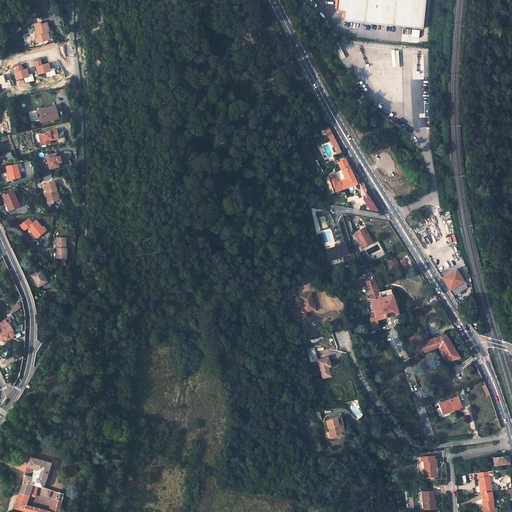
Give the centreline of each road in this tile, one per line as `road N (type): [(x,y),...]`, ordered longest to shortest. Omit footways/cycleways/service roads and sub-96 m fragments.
road 1 (residential): [(70,0),(81,184),(76,262)]
road 2 (secondary): [(394,218),(273,0)]
road 3 (residential): [(345,338),(356,371),(402,440),(418,447),(510,436)]
road 4 (tertiary): [(8,403),(25,369),(30,321),(0,237)]
road 5 (secondary): [(473,345),(394,218)]
road 6 (unknown): [(393,330),(434,445)]
